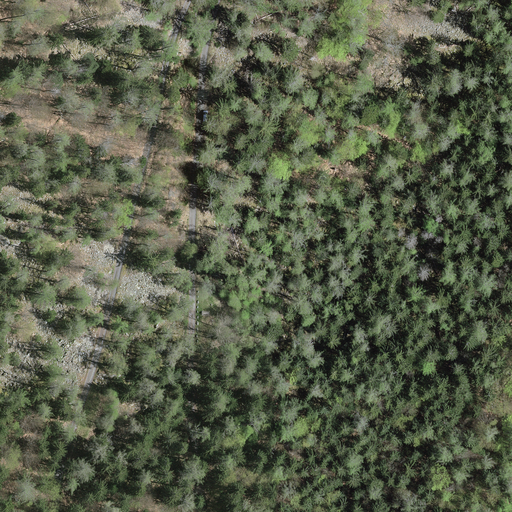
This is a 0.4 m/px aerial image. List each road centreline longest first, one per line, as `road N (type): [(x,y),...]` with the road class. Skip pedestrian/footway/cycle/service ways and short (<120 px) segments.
road 1 (track): [(187,0),(54,481),(55,511)]
road 2 (track): [(200,511),(191,196),(198,100),(223,0)]
